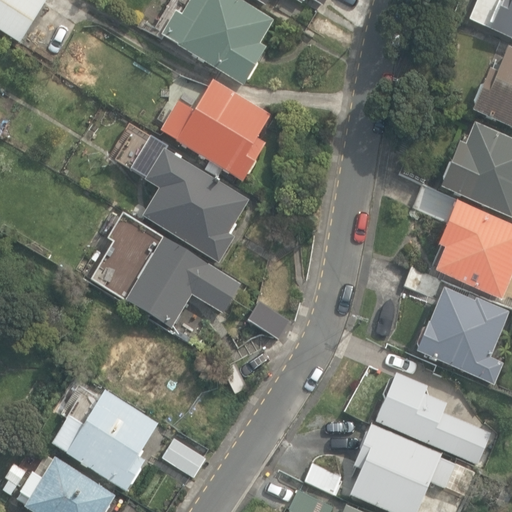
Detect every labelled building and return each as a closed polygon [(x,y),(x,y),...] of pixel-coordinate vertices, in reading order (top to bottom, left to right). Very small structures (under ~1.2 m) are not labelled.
[(0,0),(0,30),(20,43),(46,1),(43,0),(0,0)] [(243,88),(266,48),(260,45),(273,21),(236,0),(174,0),(155,32),(178,45),(176,49),(243,88)] [(279,0),(275,8),(307,28),(320,7),(308,0),(279,0)] [(511,0),(473,0),(466,17),(511,36),(511,0)] [(469,107),(511,124),(511,47),(504,44),(493,69),(486,66),(479,83),(476,82),(469,99),(471,100),(469,107)] [(160,133),(243,183),(247,176),(249,177),(257,163),(256,161),(265,145),(257,140),(270,117),(212,82),(194,113),(178,103),(160,133)] [(457,137),(438,183),(510,213),(511,208),(511,134),(471,118),(463,139),(457,137)] [(394,170),(418,179),(432,184),(441,163),(403,147),(394,170)] [(143,218),(218,263),(233,239),(230,237),(237,226),(234,224),(248,202),(180,161),(182,158),(176,154),(174,157),(164,151),(145,182),(159,190),(143,218)] [(418,179),(409,203),(440,216),(450,192),(432,184),(418,179)] [(511,219),(453,196),(434,243),(441,245),(432,267),(500,294),(511,263),(511,219)] [(223,315),(240,285),(161,240),(159,243),(149,237),(139,255),(142,257),(127,285),(132,288),(125,301),(172,328),(191,297),(223,315)] [(430,294),(437,275),(407,264),(400,283),(430,294)] [(473,300),(440,285),(412,348),(490,382),(500,359),(490,354),(509,311),(475,296),(473,300)] [(244,316),(276,335),(287,318),(255,299),(244,316)] [(404,306),(390,299),(376,330),(391,336),(404,306)] [(181,387),(198,359),(143,326),(140,331),(118,318),(109,332),(115,335),(92,375),(155,413),(174,382),(181,387)] [(478,466),(491,434),(443,414),(447,404),(424,395),(427,387),(395,374),(374,423),(478,466)] [(51,444),(126,492),(144,465),(135,459),(157,425),(106,392),(90,417),(75,408),(51,444)] [(183,426),(213,445),(224,428),(193,410),(183,426)] [(349,496),(387,511),(417,511),(430,483),(465,497),(475,473),(440,458),(441,455),(370,425),(352,467),(360,470),(349,496)] [(158,453),(190,473),(201,454),(170,435),(158,453)] [(0,489),(0,490),(35,511),(102,511),(112,495),(49,457),(37,476),(12,461),(3,475),(8,477),(0,489)] [(304,483),(333,496),(342,478),(313,464),(304,483)] [(289,510),(292,511),(331,511),(334,507),(298,491),(289,510)]
